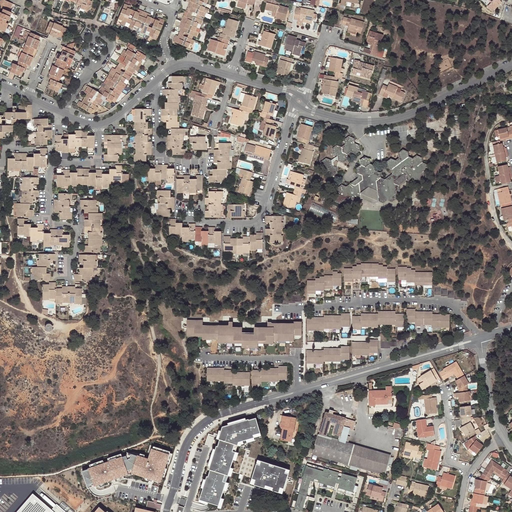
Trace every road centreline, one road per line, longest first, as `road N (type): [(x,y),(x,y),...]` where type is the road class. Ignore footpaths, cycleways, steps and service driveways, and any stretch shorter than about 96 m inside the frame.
road 1 (residential): [(511,61),(387,119),(360,123),(302,103)]
road 2 (residential): [(476,340),(447,303),(279,307)]
road 3 (residential): [(98,122),(95,160),(47,173),(48,219),(75,231),(66,279)]
road 4 (residential): [(297,99),(256,221),(207,223),(189,198)]
road 5 (tertiary): [(298,390),(204,422),(186,444),(167,511)]
road 6 (tertiary): [(476,340),(298,390)]
road 7 (residential): [(298,390),(297,363),(288,358),(197,358)]
